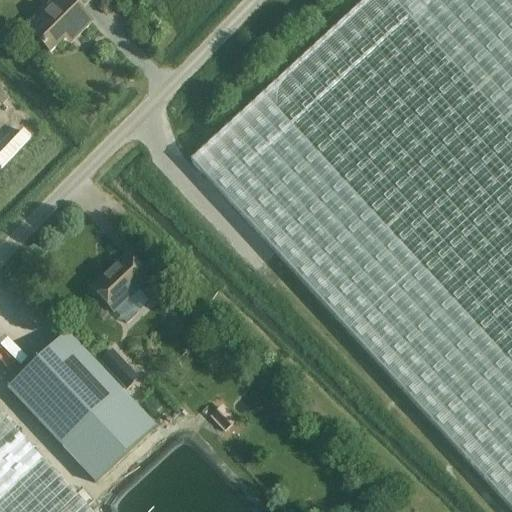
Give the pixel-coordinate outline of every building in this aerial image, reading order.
[(25,30),(50,54),(71,33),(77,38),(91,24),(75,8),(83,0),(54,0),(55,1),(25,30)] [(511,511),(511,0),(368,0),(191,164),(511,511)] [(126,258),(91,291),(113,314),(148,281),(126,258)] [(21,332),(13,339),(33,360),(40,353),(21,332)] [(7,391),(62,449),(121,394),(67,336),(7,391)] [(88,511),(23,442),(0,417),(0,511),(88,511)]
